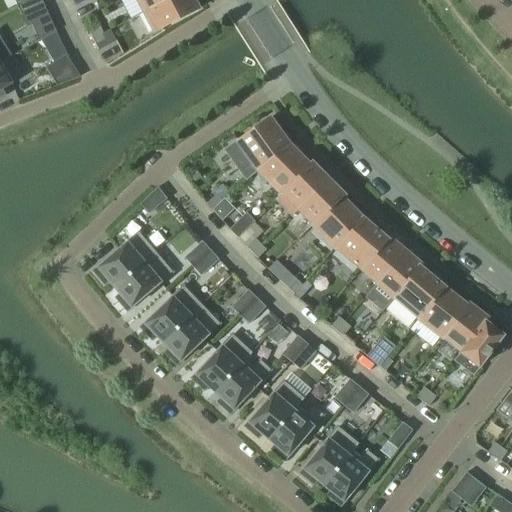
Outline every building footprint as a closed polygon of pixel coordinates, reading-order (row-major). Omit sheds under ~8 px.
[(42,0),(32,0),(18,6),(22,14),(22,13),(43,4),(43,5),(44,4),(42,0)] [(136,0),(144,13),(167,0),(136,0)] [(194,0),(167,0),(144,13),(154,33),(199,9),(194,0)] [(94,40),(104,34),(100,27),(90,32),(94,40)] [(94,40),(97,46),(108,41),(104,34),(94,40)] [(23,76),(11,57),(0,63),(0,98),(6,95),(3,91),(14,84),(13,82),(23,76)] [(54,78),(53,78),(58,86),(81,77),(74,66),(74,67),(54,79),(54,78)] [(251,177),(258,170),(289,144),(270,118),(239,141),(230,148),(251,177)] [(258,170),(282,194),(276,199),(276,200),(313,164),(312,164),(310,166),(289,144),(258,170)] [(313,164),(276,200),(292,216),(328,180),(313,164)] [(328,180),(292,216),(298,211),(313,225),(343,195),(328,180)] [(167,199),(158,188),(148,197),(141,204),(149,214),(167,199)] [(343,195),(313,225),(336,249),(363,219),(342,198),(344,196),(343,195)] [(249,215),(235,230),(247,242),(261,227),(249,215)] [(363,219),(336,249),(361,270),(389,237),(388,237),(386,239),(363,219)] [(115,288),(156,253),(139,233),(94,271),(105,284),(108,280),(115,288)] [(389,237),(361,270),(377,284),(405,251),(389,237)] [(193,267),(211,252),(203,242),(185,258),(193,267)] [(405,251),(377,284),(394,298),(422,265),(405,251)] [(193,267),(201,276),(219,260),(211,252),(193,267)] [(115,288),(121,295),(117,298),(127,310),(172,272),(156,253),(115,288)] [(422,265),(394,298),(418,319),(444,288),(420,268),(422,266),(422,265)] [(293,294),(302,285),(293,277),(285,286),(293,294)] [(302,285),(293,294),(299,300),(307,291),(302,285)] [(163,343),(202,305),(184,287),(141,328),(153,339),(156,336),(163,343)] [(444,288),(418,319),(444,338),(470,304),(469,304),(467,306),(444,288)] [(257,298),(248,290),(231,307),(240,315),(257,298)] [(257,298),(240,315),(249,325),(266,307),(257,298)] [(470,304),(444,338),(461,352),(455,360),(456,361),(487,318),(470,304)] [(163,343),(169,350),(166,353),(177,365),(220,324),(202,305),(163,343)] [(487,318),(456,361),(473,374),(478,368),(480,367),(503,336),(485,322),(488,318),(487,318)] [(215,392),(252,353),(233,335),(193,378),(205,389),(208,386),(215,392)] [(306,343),(298,336),(282,354),(290,361),(306,343)] [(306,343),(290,361),(301,370),(316,352),(306,343)] [(215,392),(222,399),(219,402),(230,413),(270,370),(261,361),(255,368),(246,360),(252,353),(215,392)] [(344,406),(359,387),(350,379),(334,398),(344,406)] [(268,440),(304,399),(284,382),(246,426),(258,437),(261,433),(268,440)] [(344,406),(353,414),(369,395),(359,387),(344,406)] [(268,440),(276,446),(272,449),(285,460),(323,415),(313,407),(307,414),(298,406),(304,399),(268,440)] [(388,442),(397,449),(398,450),(413,431),(403,423),(388,442)] [(324,486),(358,444),(338,427),(301,473),(313,483),(316,480),(324,486)] [(511,432),(506,441),(499,436),(488,452),(508,465),(511,457),(511,432)] [(324,486),(331,492),(328,495),(341,506),(378,460),(367,452),(362,459),(353,451),(358,444),(324,486)] [(451,492),(452,493),(461,500),(476,481),(466,473),(451,492)]
